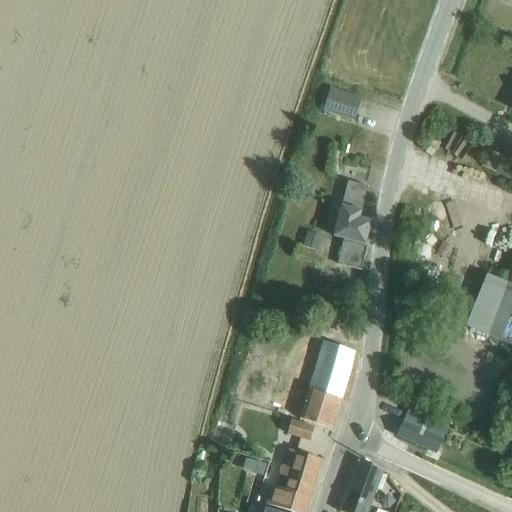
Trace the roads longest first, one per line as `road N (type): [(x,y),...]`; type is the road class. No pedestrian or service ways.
road 1 (tertiary): [(352,434),(368,380),(385,208),(449,0)]
road 2 (tertiary): [(511,509),(381,448)]
